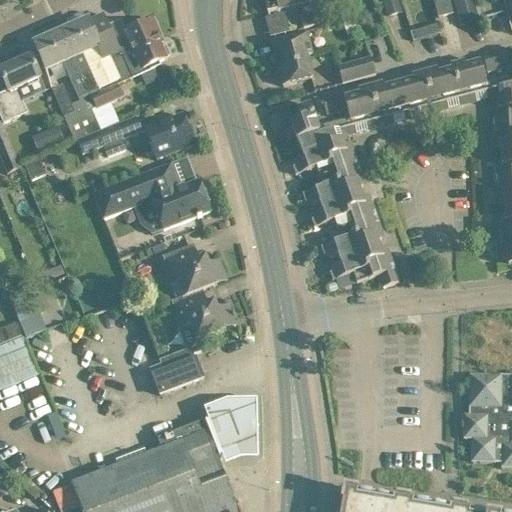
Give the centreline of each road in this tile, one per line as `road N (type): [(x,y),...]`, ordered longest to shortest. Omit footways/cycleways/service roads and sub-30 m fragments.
road 1 (secondary): [(282,312),(205,0)]
road 2 (residential): [(511,301),(282,312)]
road 3 (secondary): [(300,463),(282,312)]
road 4 (residential): [(380,76),(511,47)]
